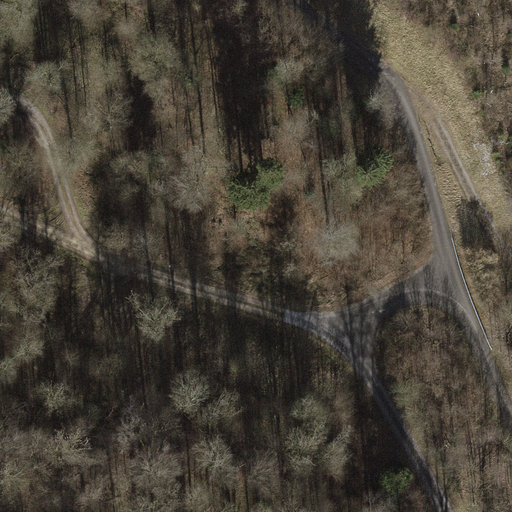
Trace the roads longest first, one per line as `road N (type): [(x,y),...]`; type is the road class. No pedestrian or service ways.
road 1 (track): [(0,203),(152,274),(350,339),(378,313),(455,283)]
road 2 (track): [(511,410),(455,283),(420,132),(396,88),(360,49),(293,0)]
road 3 (track): [(350,339),(449,511)]
road 4 (track): [(77,241),(48,119),(0,90)]
road 5 (motorway): [(465,0),(511,140)]
